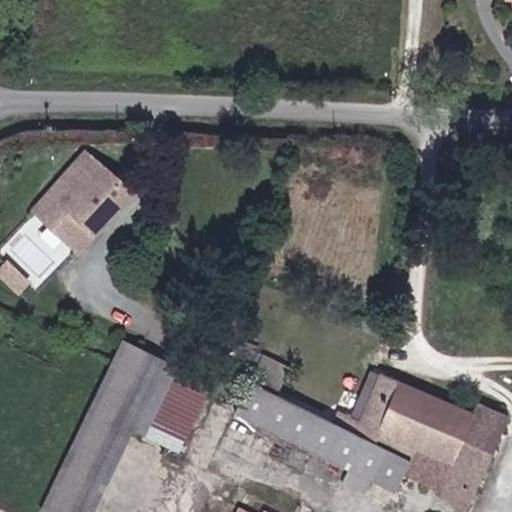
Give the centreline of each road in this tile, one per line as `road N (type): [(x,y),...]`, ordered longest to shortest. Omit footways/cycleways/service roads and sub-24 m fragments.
road 1 (unclassified): [(0,97),(440,111)]
road 2 (unclassified): [(440,111),(421,314),(426,338),(440,358),(511,399)]
